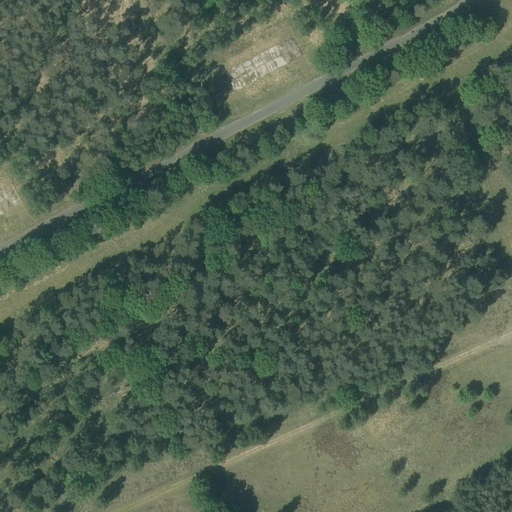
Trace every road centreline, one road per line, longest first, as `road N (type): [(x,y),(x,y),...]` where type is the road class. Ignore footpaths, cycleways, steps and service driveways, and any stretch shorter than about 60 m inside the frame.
road 1 (track): [(0,249),(469,0)]
road 2 (track): [(511,337),(128,511)]
